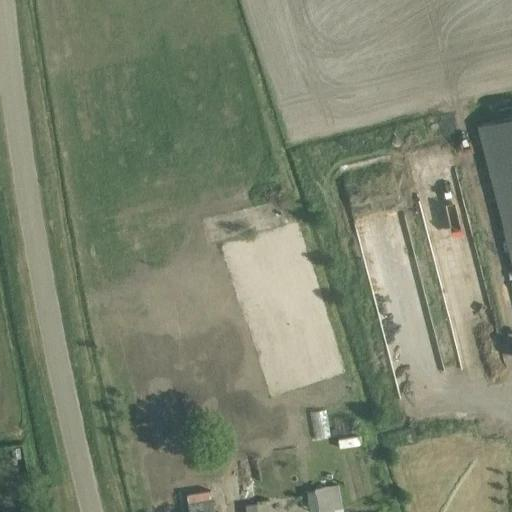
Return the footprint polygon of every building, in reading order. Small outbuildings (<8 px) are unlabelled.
[(511,116),(477,126),(511,262),(511,116)] [(463,376),(502,368),(478,254),(466,256),(477,305),(449,311),(463,376)] [(275,308),(226,315),(252,499),(301,492),(275,308)] [(186,323),(149,329),(176,511),(184,511),(214,508),(186,323)] [(354,475),(350,454),(342,456),(345,476),(354,475)] [(316,490),(319,511),(322,511),(344,508),(340,485),(316,490)]
